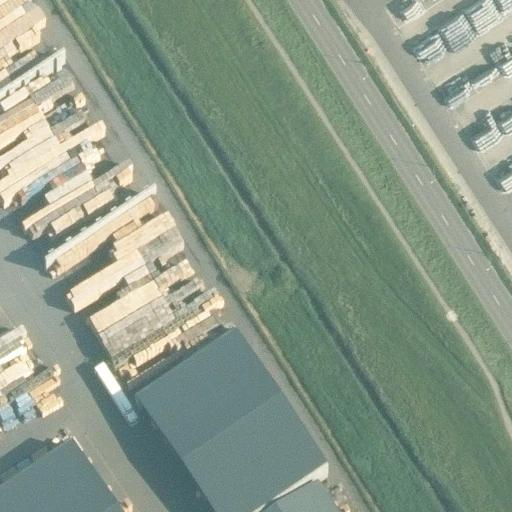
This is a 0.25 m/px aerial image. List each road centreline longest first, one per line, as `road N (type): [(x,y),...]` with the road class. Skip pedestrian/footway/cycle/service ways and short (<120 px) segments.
road 1 (tertiary): [(302,0),(511,324)]
road 2 (unknown): [(0,223),(195,511)]
